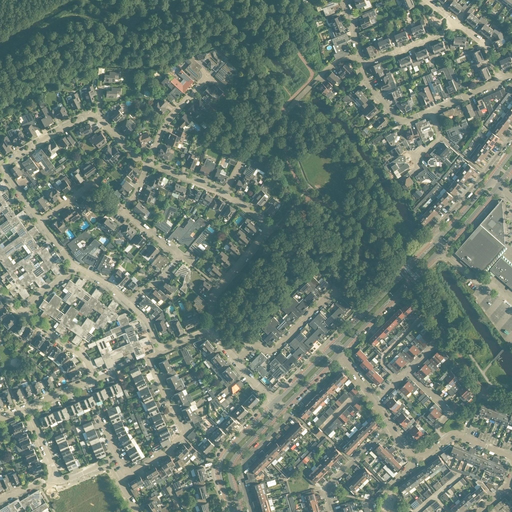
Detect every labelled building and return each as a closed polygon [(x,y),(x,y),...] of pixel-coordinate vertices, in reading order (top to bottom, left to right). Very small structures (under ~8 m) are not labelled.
[(336,0),(333,0),(331,1),(319,6),(321,10),(323,9),(326,16),(335,13),(335,12),(335,11),(334,10),(334,9),(333,9),(331,10),(330,8),(338,5),(336,0)] [(365,0),(354,0),(358,8),(367,4),(365,0)] [(448,7),(453,11),(459,3),(455,0),(454,0),(449,0),(449,1),(452,3),(448,7)] [(413,1),(404,4),(406,9),(403,10),(405,14),(411,11),(410,8),(415,6),(413,1)] [(459,3),(453,11),(458,14),(461,10),(464,12),(468,6),(464,4),(463,6),(459,3)] [(465,20),(470,23),(475,16),(471,13),(473,11),(470,8),(466,14),(469,15),(465,20)] [(366,17),(364,18),(360,20),(363,28),(372,24),(370,20),(375,17),(374,16),(376,15),(374,10),(365,14),(366,17)] [(333,22),(334,26),(342,23),(339,16),(338,17),(336,13),(327,17),(329,23),(333,22)] [(478,23),(480,24),(484,19),(481,17),(479,19),(475,16),(470,23),(475,27),(478,23)] [(421,24),(417,26),(420,34),(426,32),(424,27),(426,26),(424,19),(420,21),(421,24)] [(479,31),(484,34),(490,27),(486,24),(488,22),(484,19),(480,24),(483,26),(479,31)] [(334,26),(331,27),(335,37),(345,33),(343,30),(345,29),(342,23),(334,26)] [(411,25),(407,27),(410,33),(413,32),(415,37),(420,34),(417,26),(412,28),(411,25)] [(405,31),(400,33),(404,41),(409,39),(407,34),(410,33),(407,27),(404,28),(405,31)] [(492,33),(496,36),(501,32),(496,28),(494,30),(490,27),(484,34),(489,38),(492,33)] [(394,32),(391,33),(393,40),(396,39),(398,44),(404,41),(400,33),(396,35),(394,32)] [(497,40),(492,42),(495,48),(499,46),(503,44),(501,39),(504,38),(501,32),(496,36),(497,40)] [(335,37),(332,39),(335,45),(338,53),(334,54),(336,59),(350,53),(348,49),(349,49),(346,43),(345,41),(347,41),(350,40),(348,36),(346,36),(345,34),(345,33),(335,37)] [(388,38),(384,40),(387,48),(393,46),(390,41),(393,40),(391,33),(387,35),(388,38)] [(455,45),(460,46),(460,37),(455,36),(454,42),(451,42),(450,48),(454,49),(455,45)] [(460,37),(460,46),(465,46),(464,49),(468,50),(469,43),(466,43),(466,37),(460,37)] [(387,48),(384,40),(379,42),(378,39),(374,41),(377,47),(379,46),(382,51),(387,48)] [(443,41),(437,44),(441,52),(445,50),(447,53),(450,51),(448,45),(445,46),(443,41)] [(365,49),(368,58),(375,55),(372,49),(376,48),(374,42),(370,44),(371,46),(365,49)] [(434,51),(431,52),(434,58),(437,57),(436,54),(441,52),(437,44),(432,46),(434,51)] [(426,48),(421,51),(424,59),(429,57),(430,60),(434,58),(431,52),(428,53),(426,48)] [(472,54),(474,59),(482,55),(480,50),(475,52),(473,49),(467,52),(469,55),(472,54)] [(202,54),(197,55),(197,56),(199,61),(204,59),(207,58),(208,58),(210,59),(209,60),(211,61),(207,65),(211,68),(216,72),(224,63),(216,55),(214,50),(210,52),(206,53),(202,55),(202,54)] [(417,58),(415,59),(417,65),(421,64),(420,61),(424,59),(421,51),(415,53),(417,58)] [(410,55),(404,57),(408,66),(412,64),(413,67),(417,65),(415,59),(412,60),(410,55)] [(473,65),(474,68),(480,66),(479,63),(484,61),(482,55),(474,59),(476,63),(473,65)] [(191,62),(187,67),(190,70),(188,72),(197,80),(199,78),(199,77),(199,76),(200,76),(200,75),(200,74),(199,73),(199,72),(198,71),(200,69),(195,65),(197,62),(192,57),(188,59),(191,62)] [(408,66),(404,57),(399,60),(401,65),(398,66),(399,68),(402,72),(404,71),(403,68),(408,66)] [(509,67),(505,58),(500,60),(499,57),(495,59),(498,65),(501,64),(503,69),(509,67)] [(219,71),(215,76),(225,85),(228,82),(229,83),(231,80),(228,78),(227,79),(224,75),(228,71),(231,74),(235,69),(227,62),(223,66),(218,71),(219,71)] [(341,69),(337,72),(339,74),(342,78),(343,78),(347,75),(353,70),(346,63),(341,68),(341,69)] [(375,74),(377,78),(384,75),(382,70),(381,70),(379,63),(370,67),(372,74),(375,73),(376,74),(375,74)] [(451,64),(447,66),(457,90),(464,87),(463,84),(465,83),(467,86),(470,85),(467,78),(464,80),(463,78),(457,81),(456,78),(457,77),(451,64)] [(457,90),(447,66),(442,68),(448,82),(449,81),(450,85),(447,87),(449,93),(457,90)] [(479,71),(481,75),(489,72),(487,66),(482,69),(480,66),(474,68),(476,72),(479,71)] [(172,80),(171,81),(176,86),(178,88),(183,93),(187,88),(188,87),(189,88),(190,87),(189,86),(194,81),(190,77),(181,70),(178,74),(183,79),(180,83),(174,77),(172,80)] [(104,74),(104,77),(104,82),(114,82),(115,78),(118,79),(119,72),(111,72),(111,75),(104,74)] [(489,72),(481,75),(483,81),(491,77),(489,72)] [(332,73),(327,78),(331,81),(335,84),(340,79),(341,80),(342,78),(339,74),(337,76),(335,74),(334,74),(334,75),(332,73)] [(428,81),(428,83),(431,81),(432,82),(434,81),(432,75),(431,73),(425,75),(428,81)] [(382,82),(379,84),(381,88),(382,90),(384,89),(385,92),(392,89),(397,87),(391,74),(385,76),(380,78),(382,82)] [(176,86),(171,81),(168,79),(165,76),(160,82),(164,85),(165,83),(172,90),(171,93),(170,95),(169,94),(166,97),(171,102),(175,97),(176,98),(181,92),(175,87),(176,86)] [(434,81),(432,82),(434,88),(436,93),(441,90),(442,90),(443,92),(445,91),(444,88),(443,87),(440,79),(439,78),(436,79),(436,80),(434,81)] [(319,88),(319,89),(322,92),(326,95),(328,98),(331,95),(333,93),(331,91),(333,88),(335,87),(332,85),(329,82),(325,86),(323,84),(319,88)] [(205,94),(202,98),(207,102),(208,103),(211,100),(210,99),(212,97),(214,95),(216,97),(219,97),(224,92),(219,88),(218,89),(216,88),(213,85),(211,88),(210,89),(210,88),(208,87),(207,88),(203,92),(205,94)] [(88,91),(84,93),(86,98),(87,102),(94,100),(93,99),(94,99),(93,97),(92,95),(95,94),(95,93),(93,88),(92,86),(88,87),(87,87),(87,88),(88,91)] [(418,93),(421,101),(423,105),(427,104),(426,103),(434,100),(428,86),(426,87),(426,86),(424,87),(425,90),(418,93)] [(106,97),(111,98),(116,98),(117,93),(121,94),(121,88),(118,88),(113,88),(113,91),(109,91),(109,90),(108,90),(107,90),(106,97)] [(483,98),(485,102),(490,113),(493,109),(489,100),(496,97),(500,100),(506,93),(504,88),(500,90),(491,94),(483,98)] [(352,100),(352,99),(355,102),(363,94),(364,94),(361,91),(361,92),(359,89),(356,92),(354,89),(342,99),(345,102),(352,100)] [(392,92),(388,94),(390,100),(394,98),(396,102),(400,100),(402,99),(401,95),(400,93),(399,94),(397,90),(392,92)] [(67,97),(66,98),(68,101),(69,101),(71,105),(74,110),(80,107),(78,104),(78,102),(80,101),(80,99),(78,97),(76,93),(72,95),(71,95),(67,97)] [(363,94),(355,102),(359,107),(362,110),(368,105),(365,102),(368,100),(368,99),(366,97),(363,94)] [(401,109),(400,109),(404,113),(407,112),(406,110),(408,109),(408,110),(412,108),(409,102),(412,100),(411,98),(411,97),(401,101),(403,107),(401,109)] [(153,108),(157,112),(161,115),(166,109),(165,107),(168,104),(162,98),(159,102),(153,108)] [(478,106),(476,106),(477,110),(480,117),(482,116),(483,114),(482,110),(486,108),(484,103),(482,98),(478,100),(479,104),(477,105),(478,106)] [(193,104),(188,111),(191,114),(195,117),(201,111),(204,108),(212,116),(217,111),(216,111),(207,102),(205,105),(203,103),(199,100),(194,105),(193,104)] [(40,118),(37,119),(40,125),(43,130),(50,126),(49,124),(54,122),(52,117),(46,106),(44,102),(40,104),(42,108),(41,109),(44,114),(45,117),(41,119),(40,118)] [(63,106),(62,104),(60,103),(58,104),(58,106),(59,108),(56,110),(55,111),(53,108),(49,110),(54,119),(59,116),(61,120),(68,116),(66,112),(63,106)] [(116,122),(118,120),(119,119),(122,121),(120,122),(120,123),(128,116),(126,114),(124,114),(123,115),(120,112),(123,109),(120,105),(121,104),(119,103),(109,107),(109,108),(115,114),(111,117),(114,120),(114,121),(115,122),(115,121),(116,122)] [(480,117),(477,110),(473,111),(470,103),(463,106),(468,118),(473,116),(474,119),(480,117)] [(362,118),(365,115),(367,113),(371,118),(378,112),(373,106),(370,108),(368,106),(359,114),(362,118)] [(440,114),(443,121),(448,119),(449,116),(452,115),(455,116),(458,115),(459,118),(464,116),(461,109),(457,110),(456,107),(454,108),(453,108),(449,110),(449,109),(447,110),(448,110),(443,112),(443,113),(440,114)] [(150,110),(146,115),(150,119),(154,122),(158,118),(151,111),(150,110)] [(503,112),(500,116),(501,116),(503,118),(503,117),(507,120),(506,121),(509,123),(511,120),(511,117),(506,113),(504,112),(503,112)] [(29,121),(23,125),(25,128),(27,133),(29,137),(36,134),(35,131),(34,129),(37,128),(37,129),(38,129),(35,125),(34,122),(34,121),(30,113),(25,116),(27,121),(28,120),(29,121)] [(177,129),(179,130),(186,133),(186,132),(194,123),(184,114),(180,119),(180,120),(177,124),(179,125),(177,129)] [(500,116),(497,120),(498,120),(500,122),(508,128),(509,126),(508,125),(509,123),(506,121),(507,120),(503,117),(503,118),(501,116),(500,116)] [(379,121),(376,119),(372,123),(374,126),(376,124),(380,129),(388,122),(383,117),(379,121)] [(124,121),(121,124),(123,127),(122,128),(122,129),(123,130),(127,134),(128,133),(129,133),(130,133),(130,132),(130,131),(134,127),(136,125),(133,123),(130,119),(128,120),(127,119),(124,121)] [(420,121),(415,123),(422,140),(429,137),(429,138),(433,136),(432,135),(435,135),(429,121),(427,122),(425,119),(420,121)] [(495,124),(494,124),(496,126),(497,126),(500,128),(499,129),(503,132),(505,129),(506,130),(508,128),(500,122),(498,120),(497,120),(495,124)] [(462,132),(462,131),(469,128),(466,121),(463,123),(461,123),(463,127),(461,128),(459,124),(446,130),(450,138),(456,144),(454,146),(460,152),(462,150),(456,144),(461,139),(458,133),(462,132)] [(79,130),(76,132),(79,137),(82,136),(88,133),(92,131),(89,124),(78,129),(79,130)] [(500,128),(497,126),(496,126),(493,131),(501,137),(503,135),(501,134),(503,132),(499,129),(500,128)] [(11,137),(11,138),(14,142),(18,140),(19,143),(25,139),(23,136),(24,136),(21,130),(20,131),(19,128),(20,131),(15,134),(12,129),(8,131),(11,137)] [(405,131),(409,140),(415,138),(415,139),(420,137),(417,129),(412,131),(411,129),(408,130),(408,129),(405,131)] [(186,133),(179,130),(177,135),(170,133),(168,139),(167,138),(165,142),(177,147),(179,143),(182,144),(184,139),(185,139),(187,133),(186,133)] [(389,134),(385,137),(393,149),(399,145),(403,143),(403,142),(407,141),(403,134),(401,135),(400,135),(400,136),(397,135),(398,134),(397,134),(396,131),(389,134)] [(490,131),(486,135),(488,137),(491,140),(492,139),(496,141),(497,140),(498,141),(500,138),(490,131)] [(135,133),(134,135),(135,137),(139,147),(145,145),(145,144),(146,143),(146,142),(146,141),(150,140),(148,133),(141,135),(139,136),(138,133),(137,132),(135,133)] [(96,133),(92,136),(89,139),(95,147),(97,146),(99,148),(107,142),(105,140),(106,139),(102,133),(98,136),(96,133)] [(58,141),(61,145),(63,147),(68,144),(70,146),(75,142),(70,134),(66,137),(65,136),(63,137),(60,138),(61,139),(58,141)] [(379,136),(372,140),(374,144),(381,139),(381,138),(383,137),(382,134),(379,136)] [(483,139),(485,141),(493,147),(495,145),(493,144),(496,141),(492,139),(491,140),(488,137),(486,135),(483,139)] [(3,142),(0,143),(0,148),(1,150),(4,154),(11,150),(9,146),(12,144),(10,141),(7,137),(7,136),(2,139),(3,142)] [(482,145),(481,146),(485,148),(486,147),(489,150),(490,148),(492,149),(493,147),(485,141),(482,145)] [(46,151),(44,152),(44,153),(48,158),(50,156),(56,152),(55,151),(59,148),(58,146),(55,142),(51,145),(50,144),(44,148),(46,151)] [(439,152),(436,154),(440,158),(443,161),(446,158),(453,151),(451,149),(444,143),(437,150),(439,152)] [(479,145),(476,148),(477,149),(479,150),(487,156),(488,154),(487,153),(489,150),(486,147),(485,148),(481,146),(482,145),(479,143),(479,144),(479,145)] [(106,155),(110,159),(108,161),(113,165),(118,160),(116,158),(121,154),(114,147),(112,150),(110,149),(111,148),(107,145),(102,150),(107,154),(106,155)] [(161,149),(158,155),(167,159),(169,154),(170,153),(169,152),(171,147),(170,147),(171,146),(168,145),(168,146),(165,145),(163,150),(161,149)] [(399,145),(393,149),(391,150),(393,153),(395,157),(404,151),(399,145)] [(232,151),(225,148),(222,154),(229,158),(232,151)] [(476,148),(473,152),(475,154),(475,155),(478,157),(479,156),(483,158),(484,157),(485,158),(487,156),(476,148)] [(41,149),(33,156),(36,160),(38,163),(43,159),(49,169),(47,170),(46,172),(43,168),(40,171),(45,177),(50,174),(56,169),(54,167),(48,158),(44,153),(44,152),(41,149)] [(475,154),(473,152),(470,157),(472,158),(471,160),(478,165),(483,158),(479,156),(478,157),(475,155),(475,154)] [(186,162),(188,163),(187,167),(193,169),(197,160),(193,158),(195,155),(189,153),(186,162)] [(428,164),(431,166),(437,166),(437,162),(440,158),(436,154),(435,154),(432,157),(428,158),(428,157),(428,158),(428,164)] [(397,158),(390,163),(395,171),(394,172),(398,178),(401,176),(400,173),(405,170),(409,167),(410,166),(408,163),(407,163),(406,163),(405,163),(405,162),(406,162),(406,156),(401,156),(400,156),(397,158)] [(22,163),(25,167),(31,175),(34,173),(33,172),(39,169),(30,157),(27,159),(28,160),(22,163)] [(199,172),(204,174),(207,176),(208,174),(210,175),(216,163),(211,162),(212,161),(206,158),(203,166),(202,166),(199,172)] [(443,161),(449,166),(452,163),(446,158),(443,161)] [(245,169),(243,173),(247,176),(253,179),(255,175),(258,171),(263,175),(268,178),(268,177),(271,174),(267,168),(253,159),(252,160),(250,161),(251,163),(247,168),(246,170),(245,169)] [(82,170),(80,171),(83,175),(84,174),(85,175),(87,177),(94,172),(93,171),(96,169),(93,165),(89,160),(85,163),(87,166),(82,170)] [(463,165),(462,166),(465,168),(465,167),(468,170),(467,171),(471,174),(472,175),(475,171),(473,170),(476,168),(469,162),(468,164),(466,162),(463,165)] [(124,172),(126,173),(130,176),(133,173),(135,175),(139,170),(131,163),(124,172)] [(21,174),(24,178),(27,176),(23,169),(20,171),(19,169),(18,169),(16,165),(10,169),(17,178),(21,174)] [(419,174),(415,176),(418,180),(420,179),(421,182),(422,181),(422,182),(430,182),(431,181),(432,181),(436,177),(438,179),(440,178),(437,176),(436,174),(431,170),(427,166),(424,169),(418,173),(419,174)] [(462,166),(459,170),(469,178),(471,176),(469,175),(471,174),(467,171),(468,170),(465,167),(465,168),(462,166)] [(69,174),(71,177),(77,184),(83,180),(81,176),(83,175),(78,168),(73,172),(72,172),(69,174)] [(223,183),(223,182),(224,182),(227,181),(229,177),(225,175),(226,172),(217,169),(214,177),(217,178),(216,180),(223,183)] [(456,174),(458,176),(462,178),(461,179),(464,182),(466,179),(467,180),(469,178),(459,170),(456,174)] [(152,178),(150,184),(154,186),(155,186),(154,188),(158,190),(160,191),(167,195),(169,190),(161,187),(162,186),(160,185),(162,181),(164,176),(157,174),(155,179),(152,178)] [(69,185),(71,183),(66,176),(60,180),(62,183),(59,185),(65,193),(71,188),(69,185)] [(126,180),(122,185),(130,192),(130,191),(129,190),(133,186),(129,183),(131,180),(126,176),(124,179),(126,180)] [(405,176),(401,179),(399,180),(405,188),(413,182),(409,177),(406,179),(405,176)] [(458,176),(454,180),(462,187),(464,185),(463,184),(464,182),(461,179),(462,178),(458,176)] [(249,180),(248,179),(243,177),(241,181),(238,180),(235,186),(243,191),(247,184),(249,180)] [(0,193),(6,202),(10,199),(3,190),(8,187),(2,180),(0,181),(0,193)] [(454,180),(452,184),(455,187),(454,188),(457,191),(459,188),(461,189),(462,187),(454,180)] [(174,188),(172,192),(173,192),(179,194),(178,197),(179,199),(184,201),(185,199),(187,195),(184,194),(184,193),(186,189),(181,186),(179,186),(180,185),(176,183),(174,188)] [(254,198),(252,201),(255,204),(256,204),(257,202),(258,204),(261,206),(264,203),(268,198),(270,196),(266,192),(267,191),(267,189),(265,188),(266,186),(263,184),(260,187),(256,191),(259,193),(254,199),(254,198)] [(455,187),(452,184),(447,189),(455,195),(457,193),(456,192),(457,191),(454,188),(455,187)] [(130,192),(122,185),(121,185),(114,192),(119,196),(121,193),(125,197),(130,192)] [(150,191),(146,189),(144,192),(146,193),(143,199),(150,202),(152,195),(157,197),(158,198),(160,191),(158,190),(154,188),(151,187),(150,191)] [(46,195),(49,199),(52,203),(57,199),(56,197),(60,194),(56,189),(52,192),(52,191),(46,195)] [(189,189),(187,194),(187,195),(190,197),(191,197),(197,200),(201,192),(195,189),(194,191),(189,189)] [(418,189),(414,194),(419,198),(423,194),(423,193),(424,193),(421,190),(420,191),(418,189)] [(446,191),(443,194),(446,197),(445,198),(448,201),(450,198),(452,199),(453,197),(446,191)] [(441,193),(437,197),(446,205),(448,204),(446,202),(448,201),(445,198),(446,197),(443,194),(442,195),(441,193)] [(203,194),(200,198),(198,201),(205,205),(206,203),(208,205),(213,197),(207,194),(206,196),(203,194)] [(43,195),(39,199),(35,202),(42,212),(49,207),(46,203),(48,202),(43,195)] [(437,196),(433,200),(435,202),(439,205),(437,206),(440,209),(443,206),(444,207),(446,205),(437,197),(437,196)] [(6,202),(8,205),(15,200),(13,197),(10,199),(6,202)] [(266,211),(271,216),(278,208),(275,206),(279,202),(273,197),(268,202),(271,205),(266,211)] [(214,200),(212,204),(210,207),(216,210),(217,209),(220,211),(225,203),(220,199),(218,202),(214,200)] [(78,211),(82,214),(83,215),(86,212),(91,207),(84,200),(79,205),(82,207),(78,211)] [(433,200),(429,204),(431,206),(438,213),(440,211),(439,210),(440,209),(437,206),(439,205),(435,202),(433,200)] [(0,212),(2,211),(5,216),(12,210),(8,205),(6,202),(2,205),(0,206),(0,212)] [(139,202),(133,209),(134,208),(139,212),(138,213),(142,217),(143,216),(144,217),(145,218),(146,217),(147,217),(149,214),(150,213),(150,212),(149,211),(148,210),(142,205),(139,202)] [(504,224),(502,206),(499,203),(496,205),(480,224),(493,235),(505,245),(504,236),(504,231),(504,224)] [(162,230),(166,233),(171,227),(171,226),(166,222),(167,219),(171,211),(176,213),(178,208),(167,204),(165,211),(164,214),(163,215),(162,216),(155,225),(159,229),(160,228),(162,230)] [(429,204),(425,208),(427,210),(428,210),(431,212),(430,214),(433,217),(436,214),(437,215),(438,213),(431,206),(429,204)] [(222,211),(219,215),(218,217),(221,219),(223,215),(228,219),(233,213),(234,214),(236,210),(235,210),(235,209),(229,206),(227,209),(224,213),(222,211)] [(62,214),(65,218),(67,221),(70,218),(73,222),(80,216),(75,210),(71,213),(69,209),(62,214)] [(0,225),(0,227),(2,230),(25,213),(23,210),(16,215),(12,210),(5,216),(8,220),(0,225)] [(428,210),(424,214),(431,221),(433,219),(432,218),(433,217),(430,214),(431,212),(428,210)] [(25,213),(2,230),(5,234),(10,230),(13,227),(17,232),(24,226),(20,221),(27,216),(25,213)] [(431,221),(424,214),(419,219),(422,222),(425,225),(428,222),(429,223),(431,221)] [(244,222),(240,227),(247,233),(248,232),(251,235),(256,229),(258,227),(254,224),(253,223),(255,221),(249,216),(246,219),(244,222)] [(112,223),(110,221),(107,218),(106,219),(104,217),(98,221),(102,225),(101,226),(107,230),(106,231),(109,234),(117,225),(113,222),(112,223)] [(179,241),(182,244),(184,242),(185,243),(188,246),(191,242),(194,238),(190,235),(196,228),(198,230),(200,226),(202,224),(204,226),(208,222),(204,219),(199,217),(195,222),(179,241)] [(176,238),(179,241),(195,222),(190,218),(187,222),(188,222),(183,228),(178,227),(168,238),(171,241),(175,236),(175,237),(176,238)] [(65,231),(69,227),(62,220),(58,223),(56,221),(52,225),(59,233),(63,229),(65,231)] [(493,235),(480,224),(455,253),(462,259),(460,261),(471,271),(473,268),(477,272),(480,274),(505,245),(493,235)] [(117,233),(116,235),(118,238),(121,235),(123,236),(124,234),(130,239),(133,235),(137,231),(133,229),(131,228),(128,225),(123,231),(121,229),(117,233)] [(11,242),(14,246),(37,229),(35,226),(28,231),(24,226),(17,232),(20,236),(11,242)] [(37,229),(14,246),(17,250),(25,244),(28,248),(36,242),(32,237),(39,232),(37,229)] [(246,235),(245,234),(239,229),(236,234),(239,236),(236,240),(244,246),(245,245),(245,246),(246,245),(245,244),(248,241),(245,238),(246,235)] [(192,244),(189,248),(193,252),(194,251),(198,254),(199,255),(203,250),(205,248),(200,243),(207,235),(207,234),(208,232),(205,230),(204,232),(203,231),(192,244)] [(76,258),(84,251),(81,247),(83,246),(79,242),(83,239),(80,234),(67,244),(74,253),(73,253),(76,258)] [(133,239),(131,242),(135,245),(136,244),(137,243),(140,246),(143,243),(146,239),(141,235),(139,237),(136,236),(136,235),(133,239)] [(84,251),(76,258),(80,262),(82,259),(85,261),(94,266),(96,262),(98,257),(92,254),(97,248),(100,243),(95,239),(84,251)] [(226,244),(224,247),(224,248),(227,250),(231,254),(235,257),(239,252),(238,251),(238,250),(237,250),(235,248),(237,247),(237,246),(236,245),(232,242),(230,240),(227,244),(226,244)] [(0,256),(14,246),(11,242),(5,247),(2,249),(0,245),(0,256)] [(29,254),(23,258),(26,262),(30,259),(38,253),(42,250),(40,247),(39,247),(36,242),(28,248),(26,250),(29,254)] [(46,242),(40,247),(42,250),(46,248),(49,245),(46,242)] [(142,250),(140,252),(144,256),(147,253),(152,258),(156,252),(157,253),(159,250),(153,245),(151,248),(151,247),(150,246),(148,248),(145,246),(142,250)] [(0,261),(4,266),(11,261),(8,256),(17,250),(14,246),(0,256),(0,261)] [(42,250),(59,273),(62,271),(57,264),(62,260),(56,253),(52,256),(46,248),(42,250)] [(40,265),(46,272),(51,269),(56,276),(59,273),(42,250),(38,253),(44,262),(40,265)] [(205,252),(203,250),(199,255),(198,254),(197,256),(200,259),(205,252)] [(218,261),(222,265),(226,268),(230,262),(226,259),(228,257),(221,251),(218,255),(221,258),(218,261)] [(166,262),(167,260),(169,258),(163,254),(162,256),(160,254),(155,259),(157,261),(154,265),(156,267),(156,268),(156,269),(158,271),(159,270),(160,269),(161,269),(167,263),(166,262)] [(104,255),(99,264),(97,269),(100,270),(100,272),(105,274),(105,273),(107,274),(109,274),(110,272),(111,272),(113,267),(109,265),(108,263),(111,258),(104,255)] [(511,266),(501,257),(490,269),(511,288),(511,266)] [(4,266),(7,271),(10,274),(14,271),(22,265),(26,262),(23,258),(14,265),(11,261),(4,266)] [(30,259),(26,262),(43,285),(46,283),(41,276),(46,272),(40,265),(36,268),(30,259)] [(26,262),(22,265),(28,274),(24,277),(30,284),(35,281),(40,287),(43,285),(26,262)] [(219,268),(218,267),(213,263),(210,267),(212,268),(209,272),(210,273),(214,276),(217,279),(217,278),(218,278),(218,277),(221,273),(217,270),(219,268)] [(172,272),(174,274),(177,276),(180,273),(185,275),(183,285),(180,288),(186,293),(188,286),(188,282),(191,271),(183,264),(177,270),(175,269),(172,272)] [(119,269),(117,271),(114,275),(117,278),(115,280),(121,286),(129,278),(123,272),(123,273),(119,269)] [(4,278),(6,277),(10,274),(7,271),(0,276),(3,279),(4,278)] [(14,271),(10,274),(27,297),(30,295),(24,288),(30,284),(24,277),(20,280),(14,271)] [(10,274),(6,277),(12,286),(8,289),(13,296),(18,292),(24,299),(27,297),(10,274)] [(313,276),(308,282),(321,295),(326,291),(324,289),(326,288),(326,287),(329,284),(325,279),(321,284),(313,276)] [(62,300),(67,303),(82,280),(79,278),(75,284),(70,280),(67,284),(66,283),(62,285),(69,290),(62,299),(62,300)] [(125,284),(130,289),(132,291),(138,285),(131,278),(125,284)] [(81,299),(86,292),(81,288),(86,281),(83,279),(82,280),(67,303),(70,305),(77,296),(81,299)] [(161,288),(165,291),(169,294),(172,291),(174,292),(178,287),(171,281),(168,284),(165,283),(161,288)] [(197,290),(198,290),(202,293),(205,290),(206,291),(211,286),(208,284),(207,282),(204,281),(201,284),(197,290)] [(309,295),(305,300),(309,304),(313,301),(315,299),(316,300),(321,295),(308,282),(300,290),(305,292),(309,295)] [(85,302),(79,311),(83,314),(99,290),(96,288),(91,295),(86,292),(81,299),(85,302)] [(97,311),(102,303),(97,300),(102,293),(99,290),(83,314),(86,317),(93,308),(97,311)] [(167,297),(162,292),(160,294),(155,290),(150,295),(157,301),(160,298),(163,301),(167,297)] [(39,318),(42,320),(59,297),(55,294),(48,303),(44,300),(39,307),(44,311),(39,318)] [(152,314),(155,316),(162,310),(146,295),(139,303),(141,305),(139,307),(141,309),(143,307),(146,310),(149,306),(155,311),(152,314)] [(198,311),(199,312),(200,313),(204,309),(203,308),(205,305),(202,302),(204,300),(198,295),(193,300),(195,302),(193,304),(196,307),(195,309),(198,311)] [(56,308),(62,300),(62,299),(59,297),(42,320),(45,322),(50,315),(55,319),(60,311),(56,308)] [(293,297),(288,302),(301,315),(306,311),(304,309),(306,308),(306,307),(309,304),(305,300),(301,304),(293,297)] [(340,307),(332,315),(337,319),(340,316),(342,314),(343,316),(351,307),(341,297),(335,303),(340,307)] [(95,323),(99,326),(115,302),(112,300),(107,307),(102,303),(97,311),(101,314),(95,323)] [(116,319),(117,318),(119,315),(113,311),(118,304),(115,302),(99,326),(103,328),(109,319),(113,323),(116,319)] [(289,315),(285,320),(289,324),(293,321),(295,319),(296,320),(301,315),(288,302),(282,308),(289,315)] [(409,302),(405,306),(410,311),(414,307),(409,302)] [(0,306),(0,317),(1,318),(7,314),(9,312),(6,308),(4,309),(3,310),(1,307),(3,305),(0,306)] [(55,329),(58,332),(74,308),(71,305),(65,314),(60,311),(55,319),(60,322),(55,329)] [(400,308),(407,315),(410,311),(405,306),(401,309),(400,308)] [(79,311),(74,308),(58,332),(61,334),(66,327),(71,330),(77,323),(72,320),(79,311)] [(400,308),(396,312),(402,318),(405,314),(407,315),(400,308)] [(118,320),(120,325),(110,330),(112,333),(138,322),(137,319),(129,323),(125,312),(119,315),(117,318),(116,319),(118,320)] [(158,315),(155,318),(156,320),(157,320),(158,322),(156,322),(160,331),(161,330),(162,333),(167,331),(166,328),(164,324),(163,321),(166,320),(163,312),(162,312),(159,314),(158,315)] [(321,312),(315,318),(328,331),(333,326),(332,325),(334,323),(333,323),(337,319),(332,315),(328,319),(321,312)] [(404,320),(402,318),(396,312),(392,316),(400,323),(400,324),(404,320)] [(7,314),(1,318),(5,322),(3,324),(8,329),(14,324),(17,320),(16,319),(12,315),(11,316),(10,317),(7,314)] [(183,321),(185,325),(187,329),(193,326),(200,323),(197,315),(193,317),(193,316),(183,321)] [(274,316),(268,322),(281,335),(286,331),(285,329),(286,328),(286,327),(289,324),(285,320),(281,324),(274,316)] [(392,316),(388,320),(396,327),(400,323),(392,316)] [(71,341),(75,343),(91,319),(87,317),(81,326),(77,323),(71,330),(77,334),(71,341)] [(177,317),(168,321),(168,323),(171,327),(172,330),(175,328),(175,331),(177,335),(184,332),(182,328),(178,320),(177,317)] [(316,331),(312,335),(317,339),(320,336),(321,336),(322,334),(323,336),(328,331),(315,318),(309,323),(316,331)] [(75,343),(78,345),(83,338),(88,342),(93,335),(89,332),(93,326),(97,329),(99,326),(95,323),(91,319),(75,343)] [(388,320),(385,324),(390,329),(392,331),(396,327),(388,320)] [(15,326),(9,331),(10,332),(13,334),(14,333),(18,337),(18,338),(19,338),(21,340),(22,338),(27,331),(24,329),(24,328),(24,327),(25,326),(21,322),(17,328),(15,326)] [(138,322),(112,333),(114,338),(122,335),(124,339),(128,338),(136,334),(134,329),(141,325),(140,322),(138,322)] [(281,335),(268,322),(263,327),(262,328),(269,335),(265,340),(269,344),(273,341),(275,339),(276,340),(281,335)] [(385,324),(381,328),(387,333),(388,335),(392,331),(390,329),(385,324)] [(426,332),(422,336),(425,338),(428,342),(430,340),(432,338),(433,338),(430,336),(433,333),(435,331),(430,324),(426,328),(428,330),(426,332)] [(29,339),(31,341),(35,335),(33,333),(32,333),(33,332),(34,330),(29,327),(27,331),(22,338),(27,341),(29,339)] [(381,328),(377,331),(383,337),(385,339),(388,335),(387,333),(381,328)] [(377,331),(373,335),(379,341),(383,337),(377,331)] [(301,332),(295,338),(308,351),(313,346),(312,345),(314,343),(313,343),(317,339),(312,335),(308,339),(301,332)] [(97,344),(99,350),(108,347),(106,342),(114,338),(112,333),(110,334),(106,336),(103,338),(96,341),(92,342),(87,345),(89,348),(97,344)] [(120,347),(122,351),(148,340),(146,337),(139,340),(136,334),(128,338),(130,343),(120,347)] [(38,349),(39,347),(44,340),(45,338),(41,335),(39,337),(39,338),(38,337),(35,335),(31,341),(30,343),(38,349)] [(379,341),(373,335),(369,339),(375,345),(379,341)] [(415,338),(414,340),(420,346),(422,344),(424,346),(428,342),(422,336),(418,340),(416,337),(416,338),(415,338)] [(297,351),(293,355),(297,359),(300,356),(301,356),(302,354),(304,356),(308,351),(295,338),(289,343),(297,351)] [(148,340),(122,351),(124,356),(133,351),(136,357),(140,355),(144,353),(141,347),(149,343),(148,340)] [(200,340),(193,343),(195,347),(196,347),(197,347),(198,348),(199,349),(200,350),(200,351),(200,352),(203,350),(210,344),(207,340),(203,343),(200,340)] [(413,345),(409,349),(416,355),(420,351),(418,348),(420,346),(414,340),(412,342),(411,343),(413,345)] [(39,347),(38,349),(43,352),(45,354),(47,352),(51,346),(51,347),(53,344),(48,341),(47,343),(45,343),(43,341),(39,347)] [(205,355),(207,358),(213,353),(211,351),(214,348),(210,344),(203,350),(207,354),(205,355)] [(94,359),(95,363),(122,351),(120,347),(112,350),(110,345),(108,347),(99,350),(102,356),(94,359)] [(188,345),(183,347),(186,356),(190,361),(193,358),(191,355),(189,354),(187,349),(190,348),(189,345),(188,345)] [(45,354),(43,357),(46,359),(48,357),(53,360),(55,358),(59,351),(61,350),(60,350),(56,347),(55,348),(55,349),(51,347),(51,346),(47,352),(45,354)] [(401,353),(407,359),(409,357),(412,359),(414,357),(416,355),(409,349),(407,346),(404,350),(403,351),(401,352),(401,353)] [(354,355),(358,359),(364,353),(360,349),(354,355)] [(55,358),(53,360),(55,362),(58,360),(62,364),(63,362),(67,358),(68,358),(69,357),(65,353),(64,354),(63,355),(59,351),(55,358)] [(122,351),(95,363),(97,366),(105,363),(108,369),(116,365),(114,360),(124,356),(122,351)] [(438,351),(434,355),(440,361),(444,358),(446,360),(449,357),(442,351),(440,353),(438,351)] [(259,355),(249,365),(251,367),(251,368),(252,369),(253,369),(257,373),(258,372),(260,373),(264,377),(268,372),(261,365),(264,361),(265,360),(267,358),(261,352),(259,355)] [(281,352),(275,358),(289,371),(293,366),(292,365),(294,363),(297,359),(293,355),(291,353),(287,357),(281,352)] [(399,356),(396,360),(402,367),(406,362),(404,360),(406,358),(407,359),(401,353),(400,352),(397,354),(399,356)] [(205,359),(211,366),(222,357),(218,353),(215,355),(213,353),(207,358),(205,359)] [(360,364),(367,357),(364,353),(358,359),(362,362),(360,364)] [(432,361),(430,364),(436,370),(438,368),(438,367),(436,365),(440,361),(434,355),(430,359),(432,361)] [(211,366),(216,373),(224,366),(222,364),(225,362),(222,357),(211,366)] [(360,364),(364,368),(370,362),(366,358),(368,357),(367,357),(360,364)] [(61,365),(60,366),(64,373),(66,372),(67,371),(68,371),(74,367),(76,366),(76,365),(73,361),(71,362),(71,363),(70,362),(68,358),(67,358),(63,362),(62,364),(61,364),(61,365)] [(276,378),(269,385),(272,387),(279,380),(277,379),(280,376),(281,376),(282,374),(284,376),(289,371),(275,358),(269,363),(273,367),(272,368),(271,369),(275,373),(272,375),(276,378)] [(159,363),(161,368),(169,364),(167,359),(159,363)] [(370,362),(364,368),(367,371),(368,371),(368,372),(372,367),(374,366),(376,363),(372,359),(370,362)] [(402,367),(396,360),(392,364),(390,362),(387,365),(393,371),(396,369),(398,371),(402,367)] [(167,371),(168,374),(175,371),(174,368),(172,369),(169,364),(161,368),(164,373),(167,371)] [(425,364),(421,368),(427,374),(431,370),(433,372),(436,370),(430,364),(427,366),(425,364)] [(130,371),(133,377),(141,373),(140,370),(143,368),(141,365),(130,371)] [(223,379),(226,377),(233,371),(229,367),(226,369),(224,366),(216,373),(218,375),(219,375),(223,379)] [(368,372),(366,373),(370,377),(376,371),(378,369),(376,366),(373,369),(373,368),(372,368),(372,367),(368,372)] [(74,367),(68,371),(68,372),(72,380),(72,379),(73,382),(79,379),(78,377),(81,375),(79,371),(77,371),(76,372),(76,371),(74,367)] [(427,374),(421,368),(417,372),(419,374),(417,377),(423,383),(426,380),(424,378),(427,374)] [(166,378),(169,384),(177,380),(174,375),(176,374),(175,371),(168,374),(170,377),(166,378)] [(226,377),(223,379),(225,382),(224,383),(225,384),(227,387),(230,385),(232,383),(235,380),(234,378),(236,375),(233,371),(226,377)] [(342,371),(337,376),(345,383),(349,379),(342,371)] [(370,377),(374,381),(380,375),(376,371),(370,377)] [(445,378),(449,382),(455,375),(451,371),(449,373),(447,371),(440,377),(443,380),(445,378)] [(133,377),(136,384),(147,378),(146,375),(143,376),(141,373),(133,377)] [(380,375),(374,381),(378,385),(384,379),(380,375)] [(447,384),(451,388),(447,391),(450,394),(453,390),(460,384),(457,382),(459,380),(455,375),(449,382),(447,384)] [(49,377),(40,380),(44,388),(47,386),(48,388),(53,386),(51,381),(54,380),(52,376),(50,378),(49,377)] [(333,380),(339,386),(341,388),(345,383),(337,376),(333,380)] [(136,384),(139,390),(147,386),(146,383),(149,381),(147,378),(136,384)] [(177,380),(169,384),(171,389),(173,388),(174,389),(175,389),(176,390),(183,387),(181,384),(183,383),(181,378),(177,380)] [(331,378),(328,382),(335,390),(339,386),(333,380),(332,378),(331,378)] [(40,380),(32,384),(34,391),(36,393),(40,391),(40,389),(44,388),(40,380)] [(113,380),(110,382),(115,394),(117,396),(123,393),(118,382),(115,384),(113,380)] [(408,381),(404,385),(410,391),(413,393),(419,387),(413,381),(410,383),(408,381)] [(26,382),(21,384),(22,387),(26,394),(27,396),(31,394),(31,392),(34,391),(32,384),(31,383),(28,385),(27,382),(26,382)] [(108,386),(105,388),(109,396),(115,394),(110,382),(107,383),(108,386)] [(328,382),(324,386),(332,393),(335,390),(328,382)] [(453,390),(450,394),(452,396),(456,393),(458,391),(462,395),(468,388),(464,384),(462,386),(460,384),(453,390)] [(13,387),(13,388),(14,391),(18,400),(23,398),(22,396),(26,394),(22,387),(20,388),(19,385),(18,385),(13,387)] [(177,393),(174,394),(176,399),(184,396),(188,394),(185,389),(187,388),(186,386),(186,385),(184,386),(183,387),(176,390),(177,393)] [(410,391),(404,385),(400,389),(402,391),(400,394),(406,400),(409,397),(407,395),(410,391)] [(100,386),(97,388),(102,399),(109,396),(105,388),(102,389),(100,386)] [(139,390),(142,397),(154,391),(152,388),(149,389),(147,386),(139,390)] [(324,386),(320,390),(328,397),(332,393),(324,386)] [(95,392),(92,394),(92,395),(93,395),(96,404),(98,405),(103,403),(103,401),(102,399),(97,388),(94,389),(95,392)] [(468,388),(462,395),(460,397),(466,403),(471,398),(472,397),(470,394),(472,392),(468,388)] [(320,390),(317,393),(324,401),(328,397),(320,390)] [(143,404),(145,403),(153,399),(152,396),(155,394),(154,391),(142,397),(140,398),(143,404)] [(252,394),(249,398),(255,404),(259,400),(256,398),(258,396),(256,395),(256,394),(253,391),(251,393),(252,394)] [(0,393),(0,397),(4,406),(3,404),(7,403),(8,404),(13,402),(9,393),(5,394),(5,393),(3,393),(3,392),(0,393)] [(421,401),(427,395),(424,392),(418,399),(421,401)] [(317,393),(313,397),(320,405),(324,401),(317,393)] [(386,403),(390,407),(397,401),(393,397),(395,395),(392,393),(386,399),(388,401),(386,403)] [(88,394),(85,395),(90,407),(96,404),(93,395),(92,395),(89,397),(88,394)] [(81,400),(79,401),(83,410),(90,407),(85,395),(81,397),(83,400),(81,400)] [(182,403),(183,406),(190,403),(189,400),(187,401),(184,396),(176,399),(179,405),(182,403)] [(229,396),(220,403),(221,404),(225,408),(233,401),(229,396)] [(215,397),(210,401),(214,405),(214,408),(215,410),(221,404),(220,403),(215,397)] [(313,397),(309,401),(317,408),(320,405),(313,397)] [(255,404),(249,398),(244,402),(251,408),(255,404)] [(75,399),(71,401),(76,413),(77,415),(78,416),(84,413),(83,410),(79,401),(76,403),(75,399)] [(145,403),(148,410),(160,404),(158,401),(155,403),(153,399),(145,403)] [(69,405),(66,407),(70,415),(71,418),(77,415),(76,413),(71,401),(68,402),(69,405)] [(309,401),(305,405),(313,412),(317,408),(309,401)] [(397,401),(390,407),(392,409),(395,412),(393,413),(396,415),(396,414),(399,412),(403,408),(405,405),(403,403),(400,405),(397,401)] [(185,409),(181,410),(184,415),(195,410),(192,405),(190,403),(183,406),(185,409)] [(435,408),(431,412),(437,418),(441,414),(439,411),(441,409),(435,403),(433,406),(435,408)] [(148,418),(151,416),(160,412),(158,409),(161,407),(160,404),(148,410),(149,411),(148,412),(147,417),(148,418)] [(478,407),(474,417),(477,418),(479,414),(482,415),(481,417),(481,418),(483,419),(483,418),(484,416),(488,407),(482,404),(481,408),(478,407)] [(61,405),(58,406),(63,418),(70,415),(66,407),(63,408),(61,405)] [(241,405),(237,409),(244,415),(248,411),(241,405)] [(305,405),(302,408),(309,416),(313,412),(305,405)] [(351,405),(346,409),(350,413),(354,408),(353,407),(351,405)] [(56,411),(53,413),(57,421),(63,418),(58,406),(55,408),(56,411)] [(105,415),(107,418),(118,413),(121,412),(119,406),(117,406),(115,407),(107,410),(108,414),(105,415)] [(235,407),(230,412),(232,415),(234,417),(236,416),(240,419),(244,415),(237,409),(235,407)] [(484,416),(490,418),(494,409),(488,407),(484,416)] [(309,416),(302,408),(298,412),(305,420),(309,416)] [(399,412),(396,414),(399,416),(396,419),(401,423),(407,416),(408,415),(405,411),(403,409),(403,408),(399,412)] [(429,409),(422,416),(431,424),(437,418),(431,412),(429,409)] [(490,418),(496,421),(499,411),(494,409),(490,418)] [(195,410),(184,415),(186,420),(191,418),(192,421),(198,418),(201,417),(200,416),(197,415),(195,410)] [(48,411),(45,412),(50,424),(57,421),(53,413),(49,414),(48,411)] [(496,421),(501,423),(505,414),(499,411),(496,421)] [(50,424),(45,412),(42,414),(43,417),(39,418),(43,427),(50,424)] [(118,413),(107,418),(108,422),(111,420),(113,424),(121,420),(125,419),(122,412),(118,414),(118,413)] [(151,416),(148,418),(151,424),(154,423),(166,417),(164,414),(161,416),(160,412),(151,416)] [(227,413),(223,417),(224,418),(226,420),(232,427),(236,423),(233,419),(230,416),(227,413)] [(348,419),(346,417),(342,413),(338,418),(344,424),(348,419)] [(501,423),(507,426),(511,416),(505,414),(501,423)] [(407,425),(409,427),(415,421),(413,418),(411,420),(407,416),(401,423),(405,427),(407,425)] [(154,423),(158,429),(166,425),(164,422),(167,420),(166,417),(154,423)] [(224,418),(219,424),(225,430),(226,428),(228,431),(232,427),(226,420),(224,418)] [(335,420),(334,422),(338,426),(340,428),(344,424),(338,418),(335,420)] [(373,418),(368,422),(376,430),(380,425),(375,420),(375,419),(374,420),(373,418)] [(12,429),(14,434),(21,431),(20,428),(24,427),(22,421),(20,422),(19,421),(18,419),(15,420),(14,420),(10,422),(11,425),(12,424),(14,429),(12,429)] [(83,425),(86,432),(94,428),(93,424),(96,423),(94,420),(83,425)] [(111,428),(112,432),(124,427),(121,420),(113,424),(114,427),(111,428)] [(296,423),(294,425),(301,433),(302,432),(305,428),(307,427),(303,424),(302,425),(298,421),(296,423)] [(407,429),(409,431),(413,435),(420,429),(416,425),(418,423),(417,422),(416,421),(415,421),(409,427),(407,429)] [(368,422),(364,427),(370,432),(372,434),(376,430),(368,422)] [(213,430),(215,432),(221,438),(225,434),(223,432),(225,430),(219,424),(213,430)] [(158,429),(161,436),(172,430),(171,427),(167,429),(166,425),(158,429)] [(294,425),(289,429),(297,437),(301,433),(294,425)] [(362,425),(358,429),(366,437),(370,432),(364,427),(362,425)] [(328,435),(331,432),(333,430),(330,426),(327,429),(325,431),(328,435)] [(355,426),(351,430),(352,431),(354,433),(361,441),(366,437),(358,429),(355,426)] [(117,434),(119,437),(127,433),(124,427),(112,432),(114,435),(117,434)] [(86,432),(88,438),(100,433),(99,430),(96,431),(94,428),(86,432)] [(288,431),(285,434),(292,440),(294,443),(295,443),(299,439),(297,437),(289,429),(288,431)] [(420,429),(413,435),(417,440),(420,437),(422,440),(428,434),(426,431),(423,433),(420,429)] [(162,439),(160,441),(161,443),(163,446),(171,442),(170,440),(172,438),(171,435),(174,433),(172,430),(161,436),(162,439)] [(208,435),(209,437),(212,440),(214,439),(217,442),(221,438),(215,432),(213,430),(211,432),(210,432),(208,433),(208,434),(208,435)] [(18,438),(20,442),(29,438),(26,432),(23,434),(21,431),(14,434),(16,439),(18,438)] [(191,432),(187,437),(191,441),(196,436),(191,432)] [(484,433),(481,439),(485,440),(484,441),(487,442),(490,435),(490,434),(484,432),(484,433)] [(56,440),(58,444),(66,440),(63,433),(52,438),(53,442),(56,440)] [(88,438),(91,445),(100,441),(98,438),(102,436),(100,433),(88,438)] [(118,443),(120,446),(131,439),(127,433),(119,437),(121,441),(118,443)] [(354,433),(350,438),(351,439),(359,447),(357,445),(361,441),(354,433)] [(285,434),(281,438),(288,445),(291,448),(295,443),(294,443),(285,434)] [(493,444),(495,438),(490,435),(487,442),(490,443),(490,442),(493,444)] [(202,441),(204,443),(210,449),(214,445),(212,443),(214,441),(212,440),(209,437),(207,439),(205,437),(202,441)] [(15,444),(19,452),(21,451),(29,448),(27,445),(31,443),(29,438),(20,442),(15,444)] [(281,438),(277,442),(284,450),(288,445),(281,438)] [(125,447),(126,450),(134,445),(131,439),(120,446),(122,449),(125,447)] [(351,439),(347,444),(355,451),(359,447),(351,439)] [(56,448),(57,452),(69,447),(66,440),(58,444),(59,447),(56,448)] [(91,445),(94,451),(106,446),(105,443),(101,444),(100,441),(91,445)] [(202,441),(198,445),(200,447),(206,453),(210,449),(204,443),(202,441)] [(339,446),(342,449),(343,448),(350,455),(355,451),(347,444),(344,441),(343,441),(339,446)] [(277,442),(272,447),(280,454),(284,450),(277,442)] [(371,450),(369,452),(375,458),(379,454),(385,448),(379,443),(371,450)] [(128,454),(125,455),(127,458),(138,452),(141,450),(137,444),(134,445),(126,450),(128,454)] [(181,448),(180,449),(186,455),(189,458),(191,457),(192,456),(196,452),(197,451),(190,444),(186,447),(183,444),(181,447),(181,448)] [(441,455),(440,455),(442,457),(445,461),(449,459),(446,456),(447,454),(452,455),(456,457),(460,448),(454,445),(453,447),(450,446),(449,448),(448,450),(444,452),(441,455)] [(106,446),(94,451),(97,458),(106,454),(104,451),(107,450),(106,446)] [(62,453),(63,457),(72,453),(69,447),(57,452),(59,455),(62,453)] [(271,448),(268,451),(276,458),(277,460),(282,456),(280,454),(272,447),(271,448)] [(379,454),(383,458),(391,451),(386,447),(385,448),(379,454)] [(25,455),(27,458),(36,454),(34,449),(30,450),(29,448),(21,451),(24,456),(25,455)] [(336,448),(332,452),(339,459),(343,455),(336,448)] [(456,457),(462,459),(466,450),(460,448),(456,457)] [(178,450),(175,453),(180,458),(177,461),(182,466),(185,463),(189,458),(186,455),(180,449),(179,451),(178,450)] [(462,459),(468,462),(471,453),(466,450),(462,459)] [(268,451),(264,455),(271,463),(276,458),(268,451)] [(386,464),(395,455),(391,451),(383,458),(387,463),(386,464)] [(138,452),(127,458),(129,461),(132,460),(134,463),(135,462),(139,460),(142,458),(138,452)] [(332,452),(328,456),(335,463),(339,459),(332,452)] [(62,462),(63,465),(75,460),(72,453),(63,457),(65,460),(62,462)] [(468,462),(473,464),(477,455),(471,453),(468,462)] [(26,462),(29,467),(36,464),(35,461),(38,460),(36,454),(27,458),(28,462),(26,462)] [(258,457),(258,458),(267,467),(271,463),(264,455),(260,459),(258,457)] [(386,464),(390,468),(397,461),(393,457),(395,455),(386,464)] [(473,464),(479,467),(483,457),(477,455),(473,464)] [(328,456),(324,459),(332,467),(335,463),(328,456)] [(438,456),(433,459),(439,468),(444,464),(438,456)] [(167,460),(166,461),(170,468),(175,465),(177,469),(182,466),(177,461),(174,463),(170,457),(166,459),(167,460)] [(479,467),(485,469),(489,460),(483,457),(479,467)] [(258,458),(254,462),(261,469),(265,465),(267,467),(258,458)] [(324,459),(321,463),(328,470),(332,467),(324,459)] [(433,459),(428,463),(434,471),(439,468),(433,459)] [(75,460),(63,465),(64,468),(68,467),(69,470),(78,467),(75,460)] [(485,469),(491,471),(495,462),(489,460),(485,469)] [(165,477),(167,475),(167,474),(172,471),(170,468),(166,461),(164,462),(163,461),(160,463),(162,467),(160,468),(165,477)] [(390,468),(387,471),(393,477),(396,474),(394,473),(402,465),(399,463),(397,461),(390,468)] [(251,468),(247,472),(253,474),(254,477),(254,478),(258,475),(260,476),(264,472),(261,469),(254,462),(249,466),(251,468)] [(495,462),(491,471),(497,474),(501,464),(498,463),(495,462)] [(321,463),(317,467),(324,474),(328,470),(321,463)] [(428,463),(423,467),(429,475),(434,471),(428,463)] [(36,464),(29,467),(31,472),(33,471),(34,475),(43,471),(41,465),(37,467),(36,464)] [(501,464),(497,474),(500,475),(500,477),(504,479),(508,468),(501,464)] [(205,471),(203,467),(200,468),(199,465),(194,468),(196,475),(204,473),(203,471),(205,471)] [(315,465),(311,468),(313,471),(321,478),(322,476),(324,474),(317,467),(315,465)] [(152,469),(150,470),(156,479),(161,476),(162,478),(165,477),(160,468),(157,470),(155,466),(151,468),(152,469)] [(364,466),(360,471),(367,478),(371,474),(364,466)] [(423,467),(418,471),(424,479),(429,475),(423,467)] [(147,476),(144,478),(149,486),(152,484),(151,483),(156,479),(150,470),(149,471),(148,470),(144,472),(147,476)] [(457,473),(451,470),(445,475),(449,480),(457,473)] [(321,478),(313,471),(306,478),(307,477),(314,485),(321,478)] [(360,471),(355,475),(363,482),(367,478),(360,471)] [(418,471),(413,475),(419,483),(424,479),(418,471)] [(12,472),(7,474),(10,481),(13,480),(15,484),(20,481),(16,472),(13,474),(12,472)] [(195,481),(194,482),(194,485),(204,482),(203,479),(207,478),(206,474),(204,475),(204,473),(196,475),(197,478),(195,479),(195,481)] [(3,478),(0,479),(4,488),(9,486),(8,482),(10,481),(7,474),(2,476),(3,478)] [(103,475),(95,480),(98,485),(106,480),(103,475)] [(137,479),(135,480),(139,487),(140,488),(141,489),(144,489),(147,488),(148,489),(150,488),(149,486),(144,478),(142,479),(139,475),(136,478),(137,479)] [(355,475),(351,479),(359,487),(363,482),(355,475)] [(413,475),(408,478),(414,486),(419,483),(413,475)] [(408,478),(403,482),(409,490),(414,486),(408,478)] [(359,487),(351,479),(345,485),(354,494),(356,493),(354,491),(359,487)] [(106,480),(98,485),(101,489),(109,484),(106,480)] [(139,487),(135,480),(130,483),(134,489),(131,490),(135,496),(139,493),(137,489),(139,487)] [(481,486),(476,490),(483,497),(488,493),(486,492),(489,490),(485,485),(482,482),(478,480),(475,481),(478,484),(478,483),(481,486)] [(87,481),(83,484),(88,492),(92,489),(87,481)] [(172,484),(175,489),(181,486),(179,481),(172,484)] [(255,481),(250,482),(253,492),(263,488),(267,487),(265,481),(261,483),(256,484),(255,481)] [(196,487),(198,493),(206,491),(205,489),(207,488),(206,484),(204,485),(204,482),(194,485),(195,488),(196,487)] [(403,482),(396,487),(399,491),(401,490),(402,492),(401,493),(405,497),(411,493),(409,490),(403,482)] [(83,484),(78,487),(83,494),(88,492),(83,484)] [(109,484),(101,489),(103,493),(110,489),(110,490),(112,489),(109,484)] [(78,487),(74,489),(79,497),(83,494),(78,487)] [(263,488),(253,492),(254,497),(257,497),(264,494),(264,493),(263,488)] [(68,489),(64,491),(69,499),(72,497),(73,497),(70,492),(68,489)] [(70,492),(73,497),(72,497),(74,500),(79,497),(74,489),(70,492)] [(103,493),(102,494),(102,495),(105,499),(113,494),(110,490),(110,489),(103,493)] [(38,490),(29,495),(38,511),(39,511),(48,507),(46,502),(40,506),(37,501),(43,497),(38,490)] [(470,492),(470,493),(477,500),(478,502),(483,497),(476,490),(471,494),(470,492)] [(64,491),(59,494),(64,502),(69,499),(64,491)] [(196,500),(196,502),(206,500),(205,497),(209,496),(208,492),(207,492),(206,491),(198,493),(199,498),(196,500)] [(304,493),(306,501),(316,498),(314,493),(311,494),(310,491),(304,493)] [(470,493),(465,497),(472,504),(477,500),(470,493)] [(59,494),(55,497),(59,505),(64,502),(59,494)] [(113,494),(105,499),(108,503),(116,498),(113,494)] [(152,501),(145,504),(148,508),(149,507),(150,509),(157,504),(161,502),(159,500),(156,494),(155,495),(150,498),(152,501)] [(257,497),(258,502),(268,499),(267,494),(264,494),(257,497)] [(463,494),(458,498),(461,501),(460,501),(467,508),(472,504),(465,497),(463,494)] [(20,501),(23,506),(24,509),(30,505),(33,510),(29,511),(38,511),(29,495),(20,501)] [(116,498),(108,503),(110,507),(118,503),(116,498)] [(306,501),(307,506),(318,503),(316,498),(306,501)] [(505,498),(502,500),(511,510),(511,509),(511,501),(511,500),(509,502),(507,500),(505,498)] [(18,499),(9,504),(13,511),(26,511),(25,511),(23,511),(18,511),(17,509),(23,506),(20,501),(18,499)] [(258,502),(260,508),(270,505),(268,499),(258,502)] [(198,505),(200,511),(208,508),(208,506),(209,506),(208,502),(207,502),(206,500),(196,502),(197,505),(198,505)] [(353,500),(340,505),(341,506),(341,508),(342,511),(348,511),(353,511),(355,510),(354,510),(353,510),(351,505),(354,504),(354,501),(353,500)] [(502,500),(500,502),(504,506),(502,508),(504,511),(509,511),(511,510),(502,500)] [(435,501),(431,505),(435,509),(436,510),(438,508),(441,506),(438,501),(435,501)] [(460,501),(456,505),(461,511),(462,511),(467,508),(460,501)] [(307,506),(309,511),(319,508),(318,503),(307,506)]
